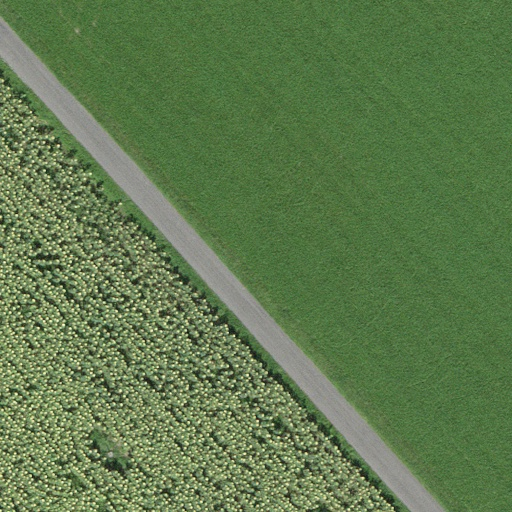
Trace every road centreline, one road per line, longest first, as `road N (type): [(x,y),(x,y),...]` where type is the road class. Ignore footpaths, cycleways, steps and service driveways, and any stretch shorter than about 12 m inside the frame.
road 1 (track): [(0,35),(427,511)]
road 2 (motorway): [(511,195),(292,511)]
